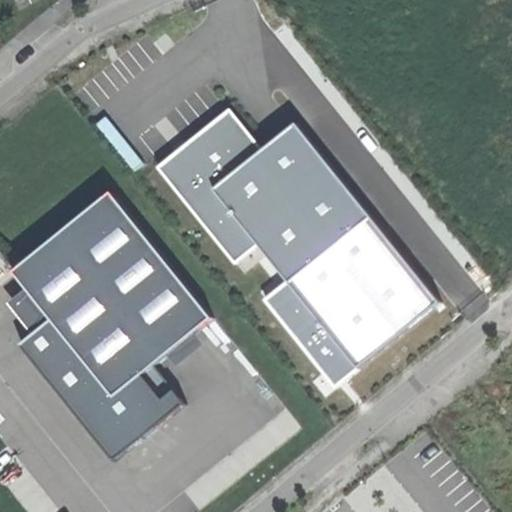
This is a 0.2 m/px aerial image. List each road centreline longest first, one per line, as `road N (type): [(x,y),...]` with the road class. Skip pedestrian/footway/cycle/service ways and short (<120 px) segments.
road 1 (unclassified): [(259,511),(511,294)]
road 2 (unclassified): [(101,0),(0,76)]
